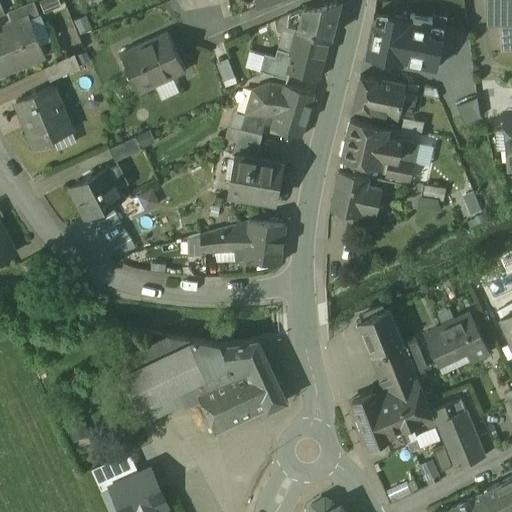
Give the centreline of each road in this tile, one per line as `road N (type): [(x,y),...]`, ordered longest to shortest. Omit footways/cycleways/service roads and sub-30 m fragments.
road 1 (residential): [(0,165),(32,217),(89,267),(149,289),(196,294),(300,285)]
road 2 (residential): [(356,0),(309,203),(300,285)]
road 3 (residential): [(300,285),(319,398),(314,425)]
road 4 (residential): [(511,455),(400,511)]
